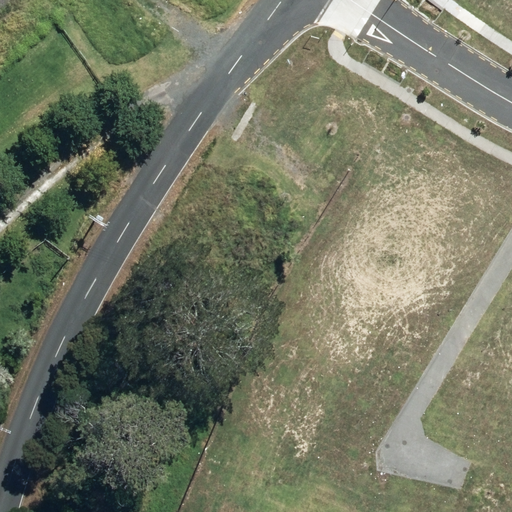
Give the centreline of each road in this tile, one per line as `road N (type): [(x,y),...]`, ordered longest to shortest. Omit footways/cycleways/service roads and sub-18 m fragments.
road 1 (residential): [(282,0),(90,287),(20,452),(5,511)]
road 2 (residential): [(352,0),(511,97)]
